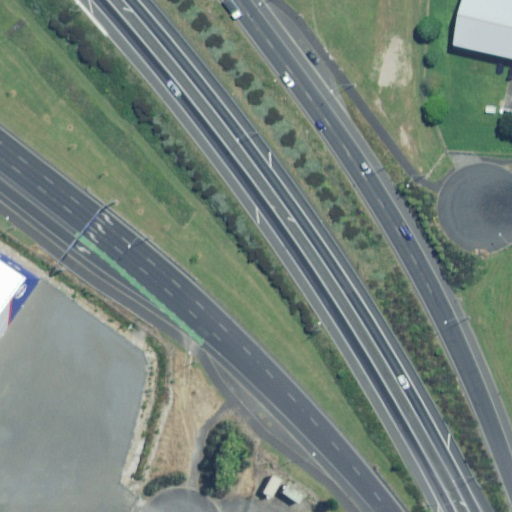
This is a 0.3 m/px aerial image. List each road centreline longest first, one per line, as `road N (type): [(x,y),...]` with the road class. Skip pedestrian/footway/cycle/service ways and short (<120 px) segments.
road 1 (motorway): [(450,511),(316,277),(243,170),(105,0)]
road 2 (motorway): [(137,0),(329,246),(474,511)]
road 3 (trunk): [(236,0),(340,141),(415,262),(511,477)]
road 4 (trunk): [(390,511),(281,390),(180,294)]
road 5 (trunk): [(180,294),(0,154)]
road 6 (trunk): [(180,294),(125,277),(0,184)]
